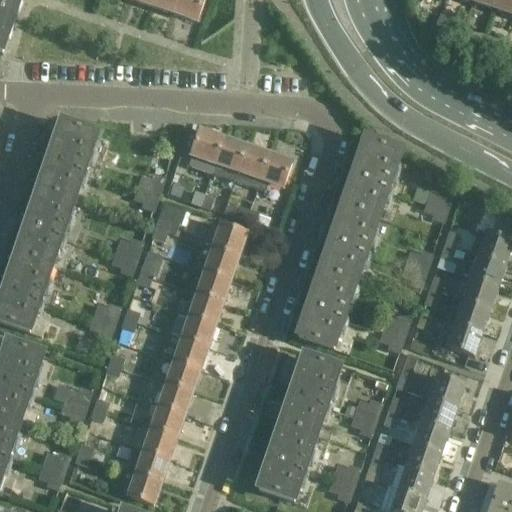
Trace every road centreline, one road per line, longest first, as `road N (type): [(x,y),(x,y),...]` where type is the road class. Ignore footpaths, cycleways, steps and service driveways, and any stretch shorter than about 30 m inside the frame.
road 1 (residential): [(208,511),(336,129),(315,111),(41,97)]
road 2 (primary): [(319,0),(356,75),(378,98),(511,178)]
road 3 (primary): [(511,136),(411,74),(385,40),(373,0)]
road 4 (residential): [(462,511),(511,370)]
road 5 (residential): [(0,218),(41,97)]
